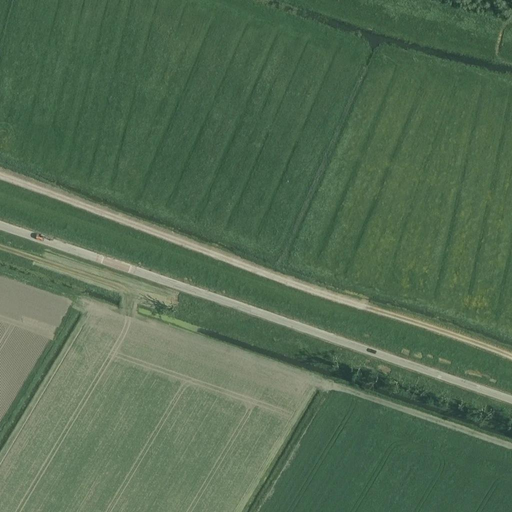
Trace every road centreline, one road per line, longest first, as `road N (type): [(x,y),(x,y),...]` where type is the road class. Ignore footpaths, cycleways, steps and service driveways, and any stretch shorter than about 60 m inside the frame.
road 1 (track): [(0,178),(511,357)]
road 2 (unclassified): [(511,398),(0,223)]
